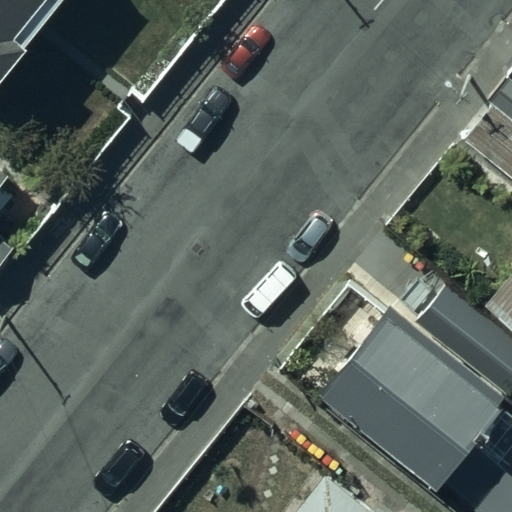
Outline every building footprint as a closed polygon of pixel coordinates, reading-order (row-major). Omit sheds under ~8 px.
[(0,0),(0,92),(77,0),(0,0)] [(495,99),(466,134),(511,171),(511,73),(493,96),(495,99)] [(0,200),(14,184),(0,173),(0,265),(13,251),(0,239),(0,200)] [(511,267),(488,297),(511,316),(511,267)] [(505,408),(395,318),(324,405),(456,511),(511,511),(511,469),(508,476),(473,447),(505,408)] [(379,511),(339,478),(310,511),(379,511)]
